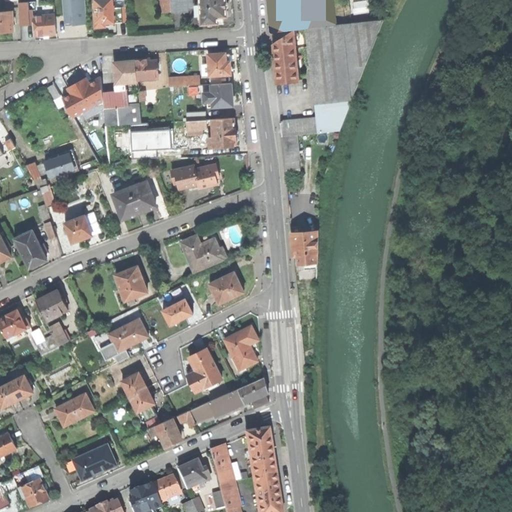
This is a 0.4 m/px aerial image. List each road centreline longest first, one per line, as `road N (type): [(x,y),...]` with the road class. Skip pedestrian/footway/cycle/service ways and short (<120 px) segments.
road 1 (residential): [(0,298),(273,189)]
road 2 (residential): [(288,404),(71,503)]
road 3 (residential): [(280,296),(160,349),(171,372)]
road 4 (residential): [(252,35),(96,45)]
road 5 (secondary): [(273,189),(252,35)]
